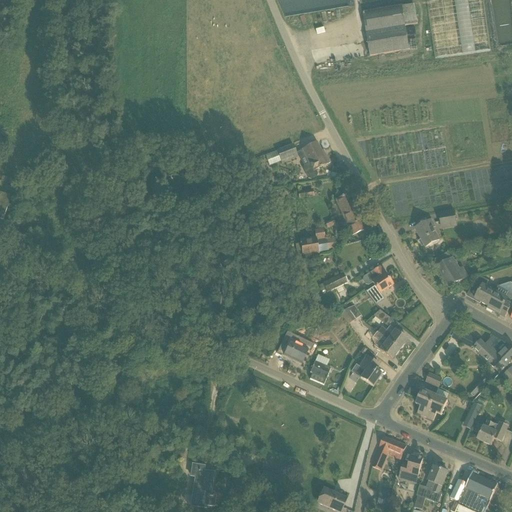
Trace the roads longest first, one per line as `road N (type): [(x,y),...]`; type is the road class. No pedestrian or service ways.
road 1 (unclassified): [(376,419),(0,255)]
road 2 (unclassified): [(451,316),(396,250),(321,115),(270,0)]
road 3 (residential): [(511,479),(376,419)]
road 4 (unclassified): [(376,419),(451,316)]
